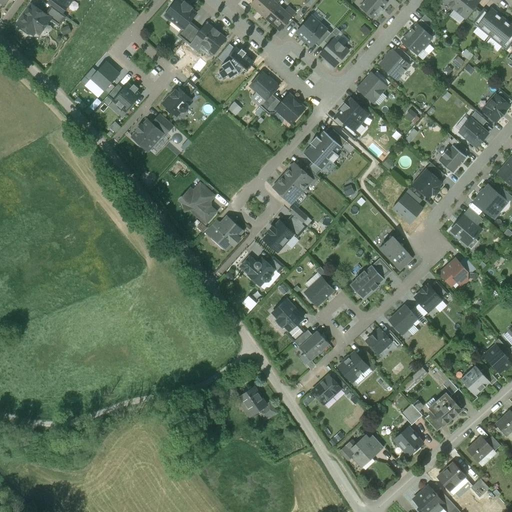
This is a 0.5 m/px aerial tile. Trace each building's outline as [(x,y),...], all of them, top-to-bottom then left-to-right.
[(63,14),(69,7),(58,0),(50,0),(49,3),(63,14)] [(184,4),(178,0),(177,0),(165,15),(166,16),(166,18),(170,20),(171,20),(183,30),(190,22),(196,14),(190,9),(191,8),(185,3),(184,4)] [(270,0),(254,0),(251,4),(266,17),(276,5),(270,0)] [(366,0),(360,7),(373,19),(378,13),(379,14),(383,9),(388,3),(384,0),(366,0)] [(443,0),(443,1),(454,10),(462,0),(443,0)] [(479,0),(462,0),(454,10),(465,19),(480,1),(479,0)] [(45,15),(32,5),(18,24),(33,35),(36,31),(40,34),(50,20),(51,19),(45,15)] [(291,18),(276,5),(266,17),(280,30),(291,18)] [(66,17),(52,6),(45,15),(51,19),(50,20),(59,26),(66,17)] [(477,8),(468,19),(472,23),(481,12),(477,8)] [(472,23),(478,27),(479,26),(478,25),(488,13),(484,9),(481,12),(472,23)] [(488,13),(478,25),(479,26),(491,35),(504,20),(491,10),(488,13)] [(425,15),(421,19),(430,27),(434,23),(425,15)] [(312,17),(297,33),(312,46),(315,43),(326,30),(312,17)] [(430,27),(421,19),(417,24),(431,36),(434,31),(430,27)] [(511,26),(504,20),(491,35),(503,45),(504,45),(511,34),(511,26)] [(190,22),(183,30),(178,36),(185,41),(196,27),(190,22)] [(214,30),(207,24),(201,31),(196,38),(196,39),(214,53),(225,39),(219,34),(219,33),(214,29),(214,30)] [(417,24),(402,41),(417,55),(422,49),(424,50),(429,45),(427,43),(432,37),(431,36),(417,24)] [(478,27),(502,47),(503,45),(491,35),(479,26),(478,27)] [(196,27),(185,41),(190,46),(196,39),(196,38),(201,31),(196,27)] [(331,34),(324,41),(329,45),(334,39),(341,32),(336,28),(331,34)] [(326,30),(315,43),(319,47),(324,41),(331,34),(326,30)] [(511,34),(504,45),(503,45),(502,47),(507,51),(511,44),(511,34)] [(348,52),(334,39),(329,45),(321,54),(335,67),(348,52)] [(230,44),(218,58),(223,62),(229,55),(235,49),(230,44)] [(225,63),(222,66),(224,70),(219,73),(223,79),(228,75),(230,79),(234,76),(239,73),(239,72),(245,68),(248,71),(251,66),(254,63),(253,61),(245,55),(247,53),(242,49),(240,51),(238,48),(238,49),(236,47),(235,49),(229,55),(234,59),(231,62),(230,60),(225,63)] [(412,60),(399,48),(395,52),(408,64),(412,60)] [(393,51),(380,65),(397,80),(410,65),(408,64),(395,52),(393,51)] [(458,56),(452,61),(458,67),(463,61),(458,56)] [(88,77),(105,92),(122,73),(105,58),(88,77)] [(390,83),(377,72),(373,76),(386,87),(390,83)] [(262,73),(250,86),(266,100),(267,100),(272,94),(278,88),(262,73)] [(372,75),(359,89),(373,102),(386,87),(373,76),(372,75)] [(189,80),(180,90),(189,98),(197,88),(189,80)] [(120,83),(108,97),(113,101),(125,88),(120,83)] [(132,87),(128,84),(125,88),(113,101),(126,112),(141,95),(136,91),(138,89),(134,85),(132,87)] [(178,88),(168,98),(169,98),(164,104),(175,114),(178,111),(181,110),(182,111),(185,111),(188,109),(188,108),(187,105),(191,100),(189,98),(180,90),(178,88)] [(511,102),(511,99),(501,90),(496,95),(509,106),(511,102)] [(272,94),(267,100),(266,100),(260,107),(265,112),(265,111),(277,98),(277,97),(277,98),(272,94)] [(283,102),(276,110),(278,111),(284,117),(287,117),(293,122),(305,109),(289,95),(283,102)] [(496,95),(483,111),(496,122),(500,116),(501,117),(505,112),(505,111),(509,106),(496,95)] [(277,98),(265,111),(269,115),(275,114),(278,111),(276,110),(283,102),(277,98)] [(346,124),(354,131),(362,122),(360,121),(367,113),(351,99),(346,105),(345,104),(341,109),(342,110),(337,116),(346,124)] [(234,101),(228,109),(236,115),(242,107),(234,101)] [(486,122),(475,112),(470,118),(471,119),(481,128),(486,122)] [(174,126),(161,114),(152,124),(163,134),(165,136),(173,126),(173,127),(174,126)] [(471,119),(459,133),(476,147),(488,134),(481,128),(471,119)] [(148,121),(143,126),(141,125),(137,130),(136,130),(138,132),(133,137),(148,151),(149,151),(149,150),(163,134),(152,124),(148,120),(147,121),(148,121)] [(354,131),(346,124),(341,129),(354,141),(359,136),(354,131)] [(347,142),(333,130),(329,135),(342,147),(347,142)] [(318,138),(317,136),(310,143),(312,145),(303,154),(312,162),(321,170),(330,161),(332,163),(339,156),(336,154),(342,147),(329,135),(324,131),(318,138)] [(454,138),(450,143),(453,145),(454,147),(458,142),(454,138)] [(467,150),(458,142),(454,147),(463,155),(467,150)] [(452,146),(449,151),(448,150),(447,149),(442,156),(443,157),(439,161),(453,174),(453,173),(466,158),(467,157),(463,155),(454,147),(453,145),(452,146)] [(511,158),(498,174),(511,186),(511,158)] [(312,162),(308,167),(317,175),(321,170),(312,162)] [(445,175),(431,163),(426,170),(427,170),(439,181),(445,175)] [(303,171),(295,164),(294,165),(292,165),(289,168),(289,170),(284,176),(302,192),(309,184),(313,180),(303,171)] [(308,167),(307,167),(303,171),(313,180),(309,184),(313,187),(320,179),(317,175),(308,167)] [(426,170),(414,185),(429,198),(432,194),(433,194),(436,194),(439,190),(439,188),(438,187),(442,183),(439,181),(427,170),(426,170)] [(291,204),(302,192),(284,176),(278,183),(276,183),(275,184),(275,187),(273,188),(291,204)] [(201,184),(194,192),(190,189),(183,197),(186,200),(183,204),(183,205),(185,211),(191,209),(206,223),(216,212),(210,207),(209,201),(214,196),(201,184)] [(474,202),(491,216),(492,215),(495,218),(501,211),(498,208),(505,200),(496,192),(489,186),(474,202)] [(352,187),(344,191),(347,197),(354,193),(352,187)] [(511,196),(501,187),(496,192),(505,200),(508,203),(511,198),(511,196)] [(409,189),(405,194),(419,205),(422,200),(409,189)] [(405,194),(392,209),(410,224),(423,209),(419,205),(405,194)] [(289,211),(302,223),(307,218),(294,206),(289,211)] [(464,216),(477,226),(483,220),(470,209),(464,216)] [(293,215),(283,226),(297,238),(307,227),(302,223),(293,215)] [(468,247),(482,230),(477,226),(464,216),(450,232),(468,247)] [(222,224),(211,236),(226,249),(232,243),(235,245),(240,239),(237,237),(242,231),(227,218),(222,224)] [(217,220),(205,233),(210,237),(211,236),(222,224),(217,220)] [(263,238),(278,252),(293,235),(283,226),(279,221),(263,238)] [(409,254),(393,236),(380,248),(396,266),(409,254)] [(409,254),(396,266),(400,271),(413,259),(409,254)] [(263,259),(260,263),(259,263),(257,263),(256,264),(250,258),(242,267),(250,274),(249,276),(260,286),(264,280),(266,282),(269,281),(271,279),(271,276),(270,274),(274,269),(263,259)] [(372,266),(384,280),(392,272),(380,259),(372,266)] [(456,259),(440,274),(451,286),(457,280),(460,280),(461,282),(468,282),(468,272),(456,259)] [(357,280),(351,285),(363,298),(372,290),(373,291),(379,287),(377,285),(384,280),(372,266),(366,272),(364,270),(355,278),(357,280)] [(324,271),(320,267),(316,271),(320,275),(324,271)] [(332,280),(324,271),(320,275),(322,278),(328,284),(332,280)] [(322,278),(305,293),(317,306),(334,290),(328,284),(322,278)] [(430,287),(442,300),(449,293),(437,280),(430,287)] [(415,297),(429,312),(442,300),(430,287),(428,285),(426,288),(425,287),(420,291),(421,292),(415,297)] [(242,302),(251,310),(257,303),(248,295),(242,302)] [(303,318),(287,300),(273,313),(279,319),(277,321),(282,326),(283,325),(289,331),(297,324),(303,318)] [(406,306),(389,321),(401,334),(406,329),(408,330),(413,325),(412,323),(417,318),(406,306)] [(289,331),(287,333),(295,342),(305,333),(297,324),(289,331)] [(380,329),(375,333),(370,337),(371,337),(366,342),(378,354),(392,341),(386,335),(380,329)] [(308,330),(295,342),(299,347),(313,335),(308,330)] [(313,335),(299,347),(304,353),(305,354),(304,354),(305,355),(306,355),(307,356),(312,361),(329,345),(317,331),(313,335)] [(390,331),(386,335),(392,341),(398,348),(402,344),(390,331)] [(508,349),(499,339),(494,343),(496,345),(504,353),(508,349)] [(504,353),(496,345),(489,352),(490,353),(486,358),(499,373),(504,369),(505,370),(511,364),(506,358),(507,357),(504,353)] [(355,352),(350,357),(350,358),(345,363),(344,362),(339,367),(352,382),(368,367),(360,358),(355,352)] [(373,363),(365,354),(360,358),(368,367),(373,363)] [(373,363),(368,367),(373,372),(377,368),(373,363)] [(475,366),(461,380),(475,396),(490,383),(490,382),(480,371),(475,366)] [(497,380),(485,367),(480,371),(490,382),(490,383),(492,385),(497,380)] [(423,368),(412,378),(413,379),(416,382),(427,373),(423,368)] [(449,380),(440,370),(434,375),(443,385),(449,380)] [(329,376),(312,392),(323,405),(341,388),(329,376)] [(413,379),(404,387),(406,390),(416,382),(413,379)] [(458,390),(449,380),(443,385),(452,395),(458,390)] [(233,384),(221,391),(226,398),(237,390),(233,384)] [(253,387),(240,396),(248,408),(245,410),(250,417),(252,416),(254,418),(257,416),(255,414),(259,411),(265,420),(276,413),(270,403),(266,405),(259,394),(258,394),(253,387)] [(446,393),(436,402),(433,399),(426,405),(432,412),(430,414),(441,428),(462,410),(450,396),(450,397),(446,393)] [(419,401),(414,405),(418,410),(424,406),(419,401)] [(422,416),(412,404),(407,409),(417,420),(422,416)] [(417,420),(407,409),(402,414),(412,425),(417,420)] [(511,412),(511,411),(496,425),(506,436),(511,430),(511,412)] [(441,428),(430,414),(425,418),(437,431),(441,428)] [(408,427),(395,439),(409,456),(423,444),(408,427)] [(365,436),(356,445),(352,440),(340,451),(349,460),(352,457),(359,464),(369,455),(372,458),(379,451),(369,440),(365,436)] [(383,447),(373,436),(369,440),(379,451),(383,447)] [(501,446),(492,436),(486,441),(492,448),(494,451),(501,446)] [(482,437),(468,451),(477,461),(492,448),(486,441),(482,437)] [(454,463),(438,478),(449,491),(466,476),(454,463)] [(480,479),(471,487),(480,497),(489,488),(480,479)] [(439,497),(429,486),(414,499),(416,502),(416,503),(422,510),(423,509),(425,511),(446,511),(441,507),(442,506),(445,504),(439,497)] [(448,511),(455,506),(443,493),(439,497),(445,504),(442,506),(446,511),(448,511)]
